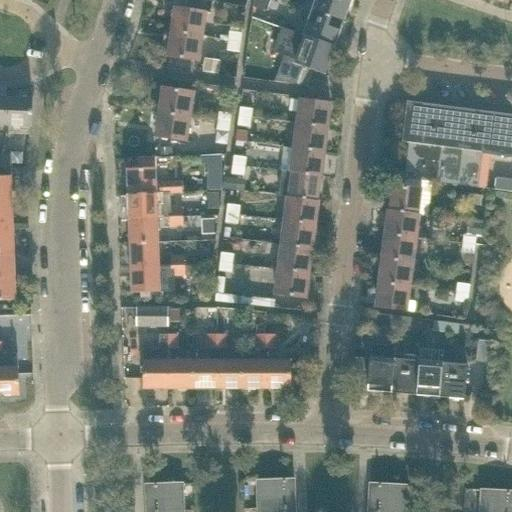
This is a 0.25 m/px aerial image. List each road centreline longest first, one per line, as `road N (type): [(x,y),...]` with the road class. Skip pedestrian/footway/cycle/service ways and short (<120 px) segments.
road 1 (residential): [(61,438),(63,166),(97,67)]
road 2 (residential): [(328,433),(365,62)]
road 3 (residential): [(328,433),(61,438)]
road 4 (residential): [(511,455),(328,433)]
road 5 (residential): [(511,79),(365,62)]
